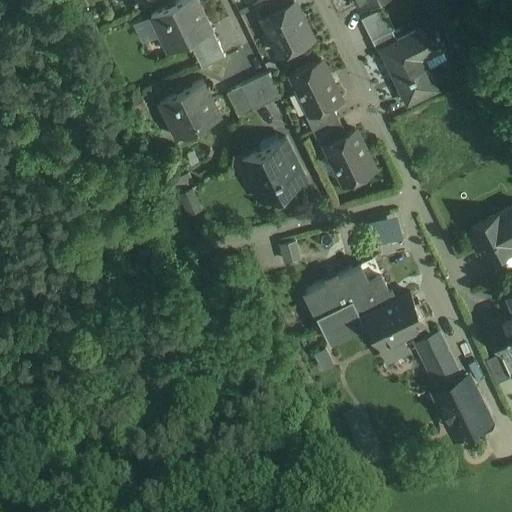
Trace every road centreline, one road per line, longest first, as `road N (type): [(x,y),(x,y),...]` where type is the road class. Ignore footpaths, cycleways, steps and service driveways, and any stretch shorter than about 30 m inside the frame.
road 1 (residential): [(511,431),(409,224)]
road 2 (residential): [(322,0),(416,193)]
road 3 (residential): [(416,193),(241,238)]
